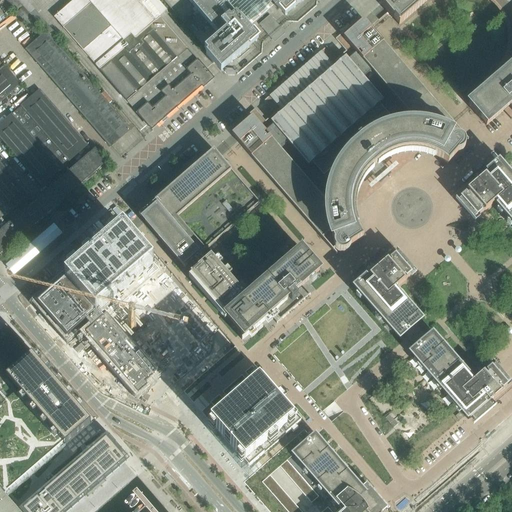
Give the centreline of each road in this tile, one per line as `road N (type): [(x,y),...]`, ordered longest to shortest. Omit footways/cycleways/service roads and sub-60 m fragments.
road 1 (unclassified): [(3,294),(341,0)]
road 2 (unclassified): [(241,511),(180,441),(86,388)]
road 3 (unclassified): [(86,388),(109,417),(169,448),(226,511)]
road 4 (residential): [(410,493),(511,406)]
road 5 (unclassified): [(86,388),(3,294)]
